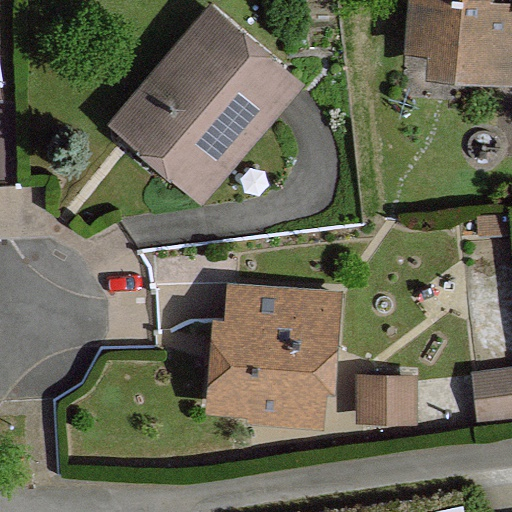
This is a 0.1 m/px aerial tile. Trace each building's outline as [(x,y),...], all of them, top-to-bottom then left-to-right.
[(457,48),(454,70),(501,73),(503,43),(511,43),(511,0),(419,0),(414,45),(433,46),(457,48)] [(213,17),(163,76),(180,90),(137,143),(199,194),(292,83),(213,17)] [(431,69),(454,70),(457,48),(433,46),(431,69)] [(120,127),(137,143),(180,90),(163,76),(120,127)] [(480,236),(509,232),(507,214),(478,217),(480,236)] [(312,374),(324,375),(330,374),(333,299),(298,297),(299,289),(236,287),(232,331),(222,329),(217,397),(255,397),(256,406),(310,408),(312,374)] [(312,374),(310,408),(321,407),(324,375),(312,374)] [(511,375),(478,379),(482,414),(511,410),(511,375)] [(407,382),(367,381),(366,421),(406,422),(407,382)]
